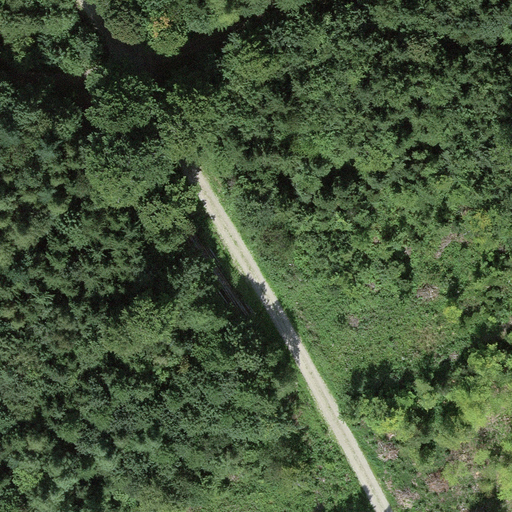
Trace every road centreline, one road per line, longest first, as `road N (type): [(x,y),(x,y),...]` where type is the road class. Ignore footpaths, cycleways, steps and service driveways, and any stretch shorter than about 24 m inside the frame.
road 1 (track): [(380,511),(144,61),(98,0)]
road 2 (track): [(0,72),(144,61),(339,0)]
